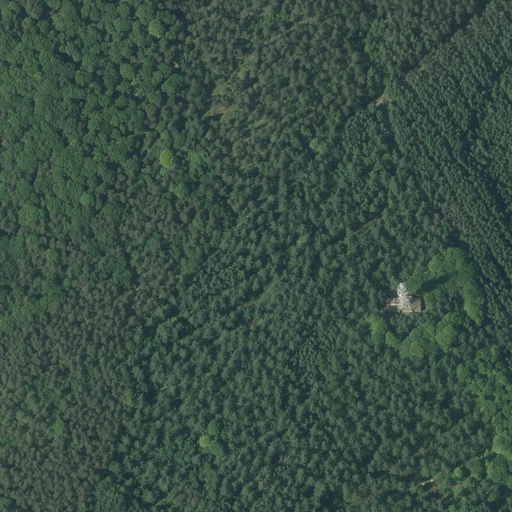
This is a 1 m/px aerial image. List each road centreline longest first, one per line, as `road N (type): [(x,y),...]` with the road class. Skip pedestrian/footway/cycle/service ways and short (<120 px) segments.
road 1 (track): [(494,0),(358,112),(297,181),(222,241),(164,309)]
road 2 (track): [(38,0),(84,177),(135,293)]
road 3 (track): [(381,95),(398,153),(459,248),(487,327)]
road 4 (track): [(164,309),(127,349),(132,408),(109,478)]
road 5 (track): [(370,511),(438,476),(511,457)]
road 6 (track): [(135,293),(93,290),(0,330)]
